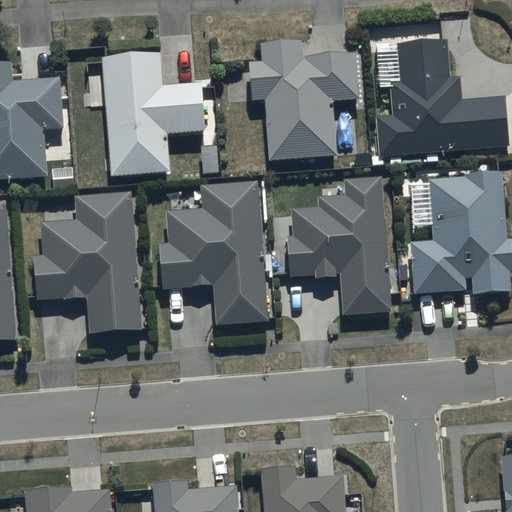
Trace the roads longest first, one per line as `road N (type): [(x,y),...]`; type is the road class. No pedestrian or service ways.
road 1 (residential): [(414,387),(0,419)]
road 2 (residential): [(423,511),(414,387)]
